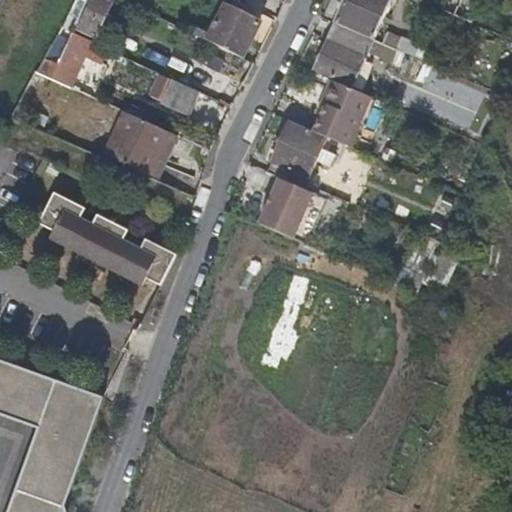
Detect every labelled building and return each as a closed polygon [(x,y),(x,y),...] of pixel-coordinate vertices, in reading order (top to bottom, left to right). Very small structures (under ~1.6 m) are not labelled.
[(97,38),(114,0),(76,0),(70,12),(83,18),(79,29),(97,38)] [(347,0),(336,25),(374,41),(379,31),(392,0),(347,0)] [(197,28),(194,35),(243,58),(259,23),(224,6),(210,34),(197,28)] [(393,62),(398,51),(382,44),(374,41),(336,25),(316,70),(353,87),(369,52),(393,62)] [(102,62),(109,49),(76,33),(66,51),(53,45),(39,72),(73,88),(88,56),(102,62)] [(386,34),(382,44),(398,51),(405,54),(406,54),(408,49),(399,45),(401,40),(387,34),(386,34)] [(418,45),(415,51),(413,57),(422,61),(426,48),(418,45)] [(409,48),(408,49),(406,54),(413,57),(415,51),(409,48)] [(405,54),(398,51),(393,62),(400,66),(405,54)] [(190,115),(201,93),(190,87),(173,79),(163,102),(190,115)] [(314,132),(349,146),(371,98),(333,81),(323,104),(326,106),(322,116),(314,132)] [(323,104),(318,114),(322,116),(326,106),(323,104)] [(180,138),(123,112),(105,155),(163,179),(180,138)] [(328,139),(290,122),(272,162),(273,163),(269,173),(306,189),(318,161),(323,163),(325,158),(320,156),(328,139)] [(397,152),(387,148),(382,159),(392,163),(397,152)] [(316,194),(279,178),(259,223),(296,240),(316,194)] [(95,261),(110,268),(144,286),(147,278),(157,283),(159,278),(165,281),(178,255),(148,240),(143,250),(126,240),(130,231),(100,216),(95,225),(83,218),(87,209),(56,193),(44,218),(49,221),(46,226),(55,231),(51,238),(80,253),(95,261)] [(41,224),(46,226),(49,221),(44,218),(41,224)] [(95,261),(80,253),(77,260),(92,267),(95,261)] [(107,274),(110,268),(95,261),(92,267),(107,274)] [(415,280),(420,269),(404,262),(400,273),(415,280)] [(398,279),(395,284),(407,289),(409,284),(398,279)] [(105,398),(0,360),(0,415),(39,430),(8,511),(67,511),(67,510),(65,506),(105,398)]
